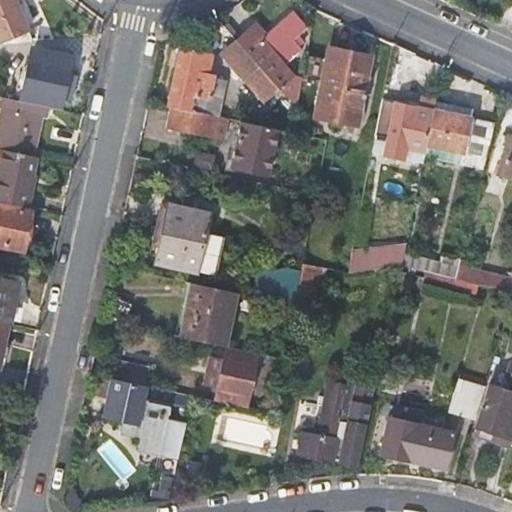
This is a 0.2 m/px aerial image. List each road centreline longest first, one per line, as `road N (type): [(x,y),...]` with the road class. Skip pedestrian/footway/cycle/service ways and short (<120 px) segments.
road 1 (residential): [(139,0),(30,511)]
road 2 (residential): [(254,511),(386,497),(467,511)]
road 3 (residential): [(368,0),(511,64)]
